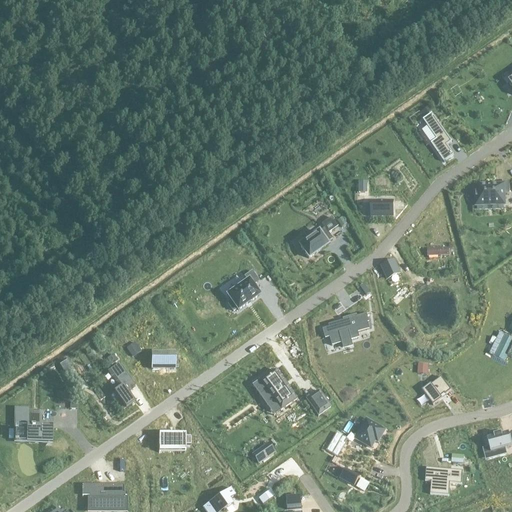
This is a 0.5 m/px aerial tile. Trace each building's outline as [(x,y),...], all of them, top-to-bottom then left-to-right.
[(428,108),(421,113),(424,117),(431,112),(428,108)] [(427,127),(422,131),(431,144),(444,163),(454,156),(447,146),(452,143),(432,115),(423,121),(427,127)] [(367,182),(358,182),(358,193),(367,193),(367,182)] [(476,187),(477,206),(504,204),(503,195),(509,195),(509,182),(502,182),(502,186),(476,187)] [(371,202),(371,217),(393,217),(393,202),(371,202)] [(331,218),(321,225),(324,229),(328,234),(338,227),(331,218)] [(324,229),(300,246),(309,259),(315,254),(315,255),(321,251),(321,250),(328,246),(326,244),(332,240),(328,234),(324,229)] [(394,263),(382,268),(388,280),(399,275),(399,274),(394,263)] [(259,296),(252,287),(259,282),(252,272),(244,277),(248,282),(228,296),(227,297),(228,297),(237,311),(238,312),(239,311),(246,306),(247,305),(250,303),(251,302),(258,297),(259,296)] [(330,328),(323,330),(325,338),(329,337),(331,346),(341,343),(342,347),(343,347),(343,346),(350,344),(350,345),(349,341),(358,339),(356,334),(368,330),(366,324),(368,323),(366,317),(370,316),(370,315),(356,319),(355,317),(356,317),(356,316),(343,320),(344,320),(344,322),(328,326),(329,326),(330,328)] [(140,351),(135,343),(127,349),(132,356),(140,351)] [(152,353),(152,370),(174,370),(174,353),(152,353)] [(120,384),(111,390),(123,407),(132,400),(124,389),(133,383),(117,361),(108,367),(120,384)] [(428,365),(418,365),(418,373),(427,373),(428,365)] [(62,371),(66,376),(73,372),(70,366),(62,371)] [(253,387),(260,396),(267,392),(281,411),(296,401),(275,371),(253,387)] [(74,373),(67,378),(74,390),(81,385),(74,373)] [(431,384),(422,391),(433,406),(442,400),(441,398),(445,395),(445,396),(451,391),(441,378),(432,385),(431,384)] [(307,401),(318,417),(330,408),(319,392),(307,401)] [(15,412),(14,442),(15,443),(15,444),(16,444),(52,444),(52,428),(35,428),(35,427),(31,427),(31,428),(29,428),(29,410),(16,410),(15,410),(15,411),(15,412)] [(367,421),(356,440),(371,448),(375,441),(378,443),(385,431),(367,421)] [(494,438),(487,440),(491,453),(511,447),(511,446),(509,434),(502,436),(501,434),(494,436),(494,438)] [(159,439),(159,452),(160,452),(160,451),(185,451),(185,446),(190,446),(190,438),(185,438),(185,435),(177,435),(177,436),(168,436),(168,435),(159,435),(159,439)] [(257,452),(252,456),(258,465),(264,461),(257,452)] [(426,469),(425,482),(431,483),(430,495),(449,497),(450,484),(462,485),(463,472),(426,469)] [(345,470),(340,478),(354,487),(359,478),(345,470)] [(82,486),(82,497),(89,497),(89,511),(125,511),(125,503),(127,503),(127,493),(124,493),(124,486),(114,486),(114,489),(100,489),(100,486),(82,486)] [(231,489),(206,507),(209,511),(219,511),(222,510),(223,511),(233,505),(230,500),(235,496),(231,489)] [(300,497),(285,498),(287,510),(301,509),(300,497)]
